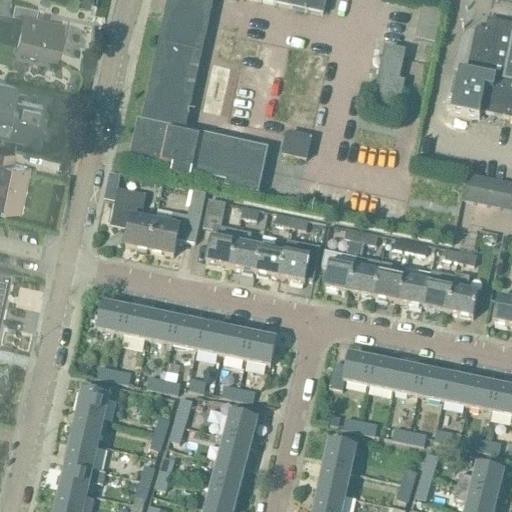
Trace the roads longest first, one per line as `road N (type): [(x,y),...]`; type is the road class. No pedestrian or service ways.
road 1 (residential): [(66,261),(112,0)]
road 2 (residential): [(315,322),(64,267)]
road 3 (residential): [(10,511),(64,267)]
road 4 (residential): [(511,363),(315,322)]
road 5 (residential): [(273,511),(315,322)]
